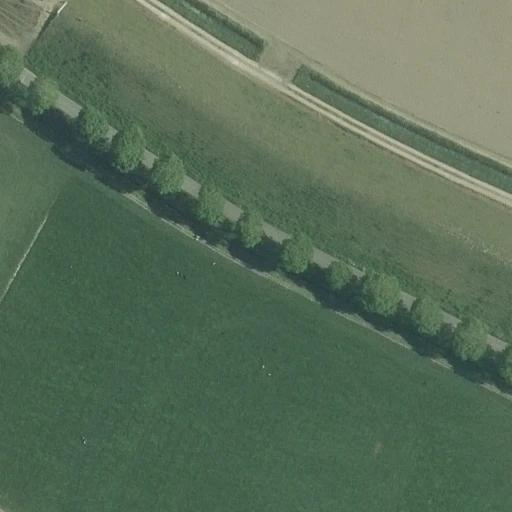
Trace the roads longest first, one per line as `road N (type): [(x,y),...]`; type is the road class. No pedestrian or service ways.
road 1 (unclassified): [(511,358),(218,207),(0,70)]
road 2 (unclassified): [(511,194),(305,95),(147,0)]
